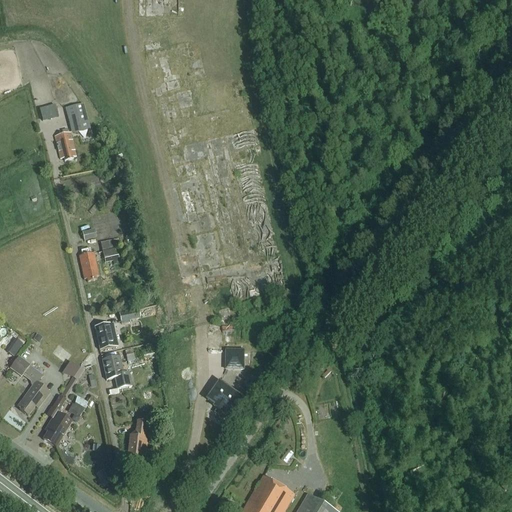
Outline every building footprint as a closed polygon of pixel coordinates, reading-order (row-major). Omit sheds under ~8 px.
[(40,108),(43,121),(59,118),(57,105),(40,108)] [(83,105),(68,109),(74,134),(89,130),(83,105)] [(72,158),(76,158),(70,133),(54,137),(60,160),(64,159),(65,162),(73,160),(72,158)] [(119,156),(115,157),(119,164),(123,163),(125,162),(121,154),(119,156)] [(94,230),(81,233),(83,241),(96,238),(94,230)] [(117,239),(100,243),(104,264),(113,262),(113,266),(119,264),(115,248),(119,248),(117,239)] [(96,278),(99,277),(93,254),(79,257),(84,281),(87,280),(87,283),(96,281),(96,278)] [(138,311),(119,315),(121,325),(130,323),(129,322),(140,319),(138,311)] [(99,352),(117,348),(112,325),(95,329),(99,352)] [(12,336),(8,343),(15,347),(20,341),(18,340),(20,337),(15,334),(13,337),(12,336)] [(37,335),(33,341),(39,344),(42,339),(37,335)] [(132,351),(125,352),(127,362),(132,361),(134,361),(132,351)] [(142,354),(143,360),(156,358),(155,351),(142,354)] [(226,371),(244,371),(244,352),(226,351),(226,371)] [(29,367),(29,366),(18,358),(10,369),(21,378),(23,375),(31,380),(32,378),(37,382),(42,377),(29,367)] [(120,358),(102,362),(104,374),(108,373),(109,378),(105,379),(106,382),(114,380),(117,390),(132,387),(129,374),(123,375),(120,358)] [(61,395),(66,398),(70,393),(69,392),(76,382),(83,371),(79,368),(61,395)] [(328,371),(322,377),(325,380),(331,374),(328,371)] [(216,391),(209,401),(211,402),(217,407),(216,408),(224,414),(225,412),(233,418),(235,419),(245,405),(261,383),(255,379),(240,399),(221,385),(220,385),(216,391)] [(38,410),(50,393),(36,383),(18,407),(21,410),(20,411),(28,417),(35,407),(38,410)] [(59,412),(66,401),(59,397),(53,408),(59,412)] [(76,424),(88,405),(76,398),(73,406),(70,412),(75,415),(74,415),(71,420),(76,424)] [(56,449),(72,423),(56,413),(45,432),(47,433),(43,441),(56,449)] [(144,467),(149,423),(137,422),(135,432),(129,437),(127,457),(131,462),(129,475),(130,475),(140,476),(140,474),(143,474),(144,467)] [(63,453),(59,454),(63,461),(67,465),(72,466),(73,460),(66,460),(63,453)] [(264,478),(260,484),(243,511),(284,511),(294,496),(264,478)] [(335,511),(308,496),(298,511),(335,511)]
